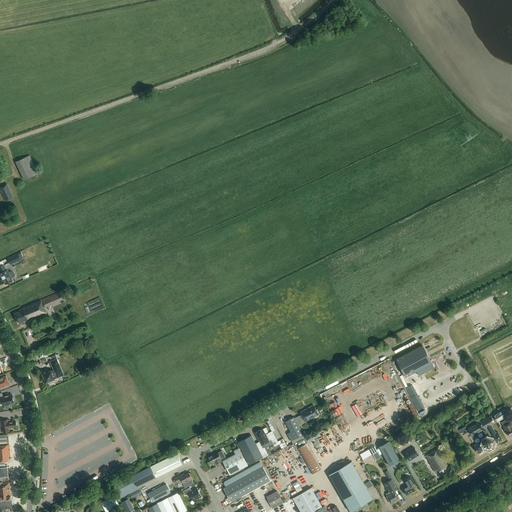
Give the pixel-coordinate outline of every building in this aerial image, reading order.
[(16,162),(24,180),(38,173),(30,155),(16,162)] [(0,186),(0,188),(6,201),(14,197),(7,183),(0,186)] [(18,253),(8,258),(11,264),(21,260),(18,253)] [(0,268),(2,273),(0,273),(0,282),(1,284),(5,282),(5,284),(13,281),(12,279),(15,278),(16,275),(15,272),(12,271),(9,272),(8,270),(7,270),(4,264),(0,266),(0,268)] [(20,311),(17,312),(14,314),(18,324),(21,323),(22,325),(25,324),(24,322),(29,320),(29,321),(47,313),(45,308),(50,306),(51,307),(64,301),(60,292),(27,305),(22,307),(23,308),(19,310),(20,311)] [(101,298),(90,301),(93,311),(104,308),(101,298)] [(423,345),(396,359),(406,377),(432,363),(423,345)] [(54,348),(44,352),(46,357),(50,355),(51,359),(56,357),(57,359),(60,357),(59,354),(56,355),(54,348)] [(48,372),(47,369),(46,370),(46,371),(43,373),(45,378),(42,379),(44,384),(47,382),(47,383),(53,380),(58,378),(58,377),(64,375),(57,359),(50,362),(53,369),(48,372)] [(6,376),(0,378),(0,388),(10,385),(10,383),(11,383),(9,380),(8,380),(6,376)] [(357,390),(370,385),(367,377),(338,389),(340,396),(349,392),(350,394),(357,391),(357,390)] [(0,401),(0,403),(3,402),(4,405),(5,405),(6,407),(9,407),(9,404),(10,404),(10,403),(14,402),(14,400),(14,399),(14,398),(13,397),(12,394),(3,396),(2,393),(0,393),(0,401)] [(298,425),(318,414),(314,405),(300,412),(302,414),(295,418),(294,417),(286,421),(291,431),(287,433),(291,441),(303,435),(298,425)] [(506,408),(494,415),(497,421),(509,414),(506,408)] [(495,443),(502,439),(498,431),(496,432),(491,424),(495,422),(491,415),(468,428),(472,435),(483,429),(487,436),(491,433),(492,435),(474,445),(478,453),(486,448),(486,449),(495,444),(495,443)] [(1,420),(3,432),(9,431),(8,427),(17,426),(16,424),(17,423),(16,422),(16,421),(15,420),(10,421),(9,419),(1,420)] [(503,425),(509,435),(511,433),(511,424),(510,421),(508,422),(507,420),(502,423),(503,425)] [(269,455),(264,447),(267,446),(265,443),(269,441),(262,428),(255,432),(259,441),(256,443),(263,458),(269,455)] [(9,444),(8,444),(8,443),(9,443),(8,434),(0,435),(0,509),(12,509),(11,495),(8,467),(7,467),(7,465),(8,465),(7,462),(7,460),(11,460),(9,444)] [(274,434),(268,437),(270,441),(272,441),(275,446),(279,443),(274,434)] [(263,458),(256,443),(251,435),(238,442),(249,464),(262,457),(263,458)] [(304,435),(292,441),(293,443),(305,437),(304,435)] [(389,440),(379,446),(389,466),(400,460),(389,440)] [(297,448),(312,474),(322,468),(307,443),(297,448)] [(362,452),(364,458),(375,454),(377,459),(382,457),(377,445),(362,452)] [(414,447),(404,452),(410,461),(419,455),(414,447)] [(444,478),(454,471),(451,465),(448,467),(438,448),(426,455),(435,471),(439,469),(444,478)] [(212,463),(215,462),(216,464),(222,461),(228,471),(230,475),(248,466),(245,462),(240,452),(226,459),(222,450),(218,452),(208,457),(212,463)] [(150,466),(114,484),(120,495),(183,463),(177,453),(150,466)] [(271,480),(263,467),(260,462),(226,481),(228,486),(224,488),(232,502),(271,480)] [(352,462),(330,474),(351,511),(350,511),(364,511),(363,509),(368,506),(366,502),(373,498),(352,462)] [(185,487),(189,485),(194,482),(192,479),(193,478),(189,472),(184,475),(183,474),(175,478),(175,479),(173,481),(169,480),(168,483),(174,493),(179,490),(177,487),(178,483),(181,482),(180,480),(181,480),(183,483),(185,487)] [(402,487),(407,495),(415,490),(412,485),(415,483),(410,476),(403,480),(406,485),(402,487)] [(392,479),(384,483),(389,492),(386,493),(388,496),(387,496),(391,503),(399,498),(395,491),(395,492),(393,489),(397,487),(392,479)] [(300,480),(295,483),(299,491),(304,489),(300,480)] [(172,494),(171,493),(166,484),(149,493),(153,502),(167,494),(168,496),(172,494)] [(198,498),(202,496),(197,488),(191,491),(190,487),(183,491),(185,495),(189,493),(193,500),(198,498)] [(311,487),(293,498),(301,511),(311,511),(322,506),(311,487)] [(100,490),(90,495),(92,500),(103,495),(100,490)] [(283,502),(277,490),(266,496),(273,508),(283,502)] [(162,511),(181,511),(188,509),(178,492),(157,502),(162,511)] [(115,496),(101,503),(105,511),(106,511),(119,506),(115,496)] [(128,511),(134,509),(129,499),(123,502),(127,511),(128,511)] [(150,511),(161,511),(157,503),(148,508),(150,511)]
